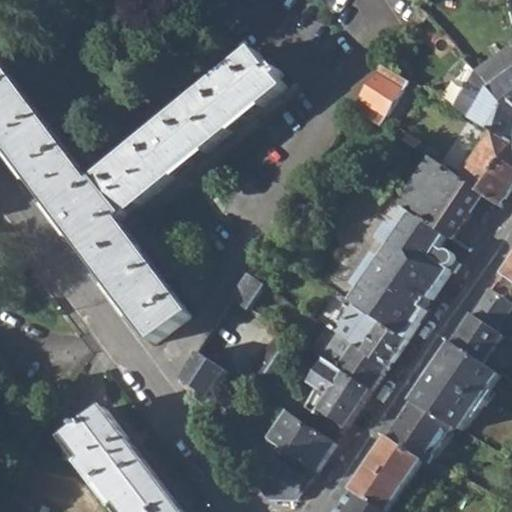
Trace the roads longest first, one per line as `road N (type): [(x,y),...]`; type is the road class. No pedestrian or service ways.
road 1 (residential): [(0,179),(248,511)]
road 2 (residential): [(316,511),(511,229)]
